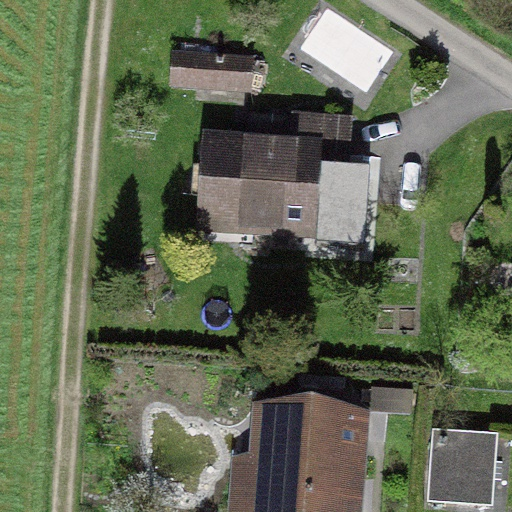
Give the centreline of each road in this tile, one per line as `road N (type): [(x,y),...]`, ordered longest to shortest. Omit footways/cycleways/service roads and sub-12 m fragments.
road 1 (track): [(102,0),(66,511)]
road 2 (residential): [(511,79),(392,0)]
